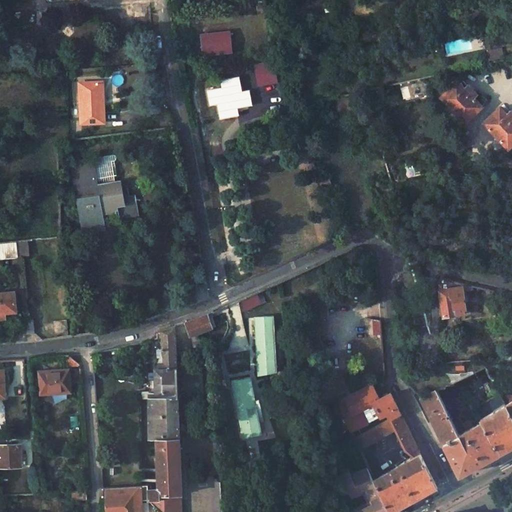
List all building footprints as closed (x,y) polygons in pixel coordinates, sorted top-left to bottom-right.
[(231,32),(203,36),(205,55),(234,51),(231,32)] [(487,53),(489,62),(503,59),(501,50),(487,53)] [(273,84),(270,64),(254,67),(257,87),(273,84)] [(245,94),(238,95),(235,79),(221,82),(222,89),(207,92),(209,107),(216,106),(219,121),(234,119),(233,111),(247,109),(245,94)] [(103,82),(79,84),(82,124),(105,123),(103,82)] [(483,108),(475,100),(478,96),(468,86),(465,89),(458,82),(441,98),(465,124),(483,108)] [(508,116),(500,108),(483,124),(508,150),(511,145),(511,114),(511,113),(508,116)] [(107,148),(90,150),(91,159),(97,190),(109,188),(108,183),(113,182),(107,148)] [(97,190),(91,159),(71,163),(82,222),(101,219),(100,213),(100,208),(117,205),(118,210),(116,210),(117,216),(119,216),(119,217),(137,214),(133,196),(122,198),(119,181),(113,182),(108,183),(109,188),(97,190)] [(330,185),(328,178),(319,181),(321,188),(330,185)] [(84,232),(103,229),(101,219),(82,222),(84,232)] [(15,242),(0,244),(0,259),(17,258),(15,242)] [(466,314),(463,287),(439,290),(443,317),(466,314)] [(16,312),(15,293),(1,294),(0,294),(0,318),(6,318),(6,313),(16,312)] [(213,329),(211,323),(208,315),(183,323),(189,338),(213,329)] [(254,319),(256,363),(276,361),(274,318),(254,319)] [(34,334),(33,321),(24,321),(25,335),(34,334)] [(147,486),(148,501),(160,500),(160,495),(164,495),(181,495),(175,336),(179,336),(178,325),(158,332),(158,338),(158,348),(163,348),(163,364),(158,364),(150,364),(150,369),(154,369),(154,393),(148,393),(149,439),(156,439),(157,489),(153,489),(152,481),(141,482),(141,486),(147,486)] [(454,362),(454,370),(464,369),(463,361),(454,362)] [(481,421),(475,409),(488,402),(500,395),(484,366),(449,383),(454,392),(468,421),(473,418),(476,423),(481,421)] [(39,374),(41,395),(70,393),(68,371),(39,374)] [(436,390),(440,398),(454,392),(449,383),(436,390)] [(373,384),(338,402),(352,431),(360,428),(363,434),(401,414),(391,393),(380,399),(373,386),(373,384)] [(511,398),(511,392),(511,389),(500,395),(505,403),(511,398)] [(443,445),(459,436),(440,398),(436,390),(420,398),(443,445)] [(235,395),(242,439),(261,435),(253,392),(235,395)] [(500,395),(488,402),(492,410),(505,403),(500,395)] [(511,445),(511,417),(506,406),(481,421),(482,424),(499,453),(511,445)] [(372,454),(369,446),(396,432),(400,440),(386,450),(390,456),(381,462),(385,468),(394,462),(393,460),(406,451),(413,457),(373,480),(388,511),(393,511),(414,501),(437,488),(419,450),(401,414),(363,434),(354,438),(363,459),(372,454)] [(482,424),(459,436),(443,445),(458,475),(499,453),(482,424)] [(0,445),(0,467),(21,467),(20,445),(0,445)] [(340,476),(338,477),(342,493),(350,491),(351,494),(361,490),(365,487),(367,491),(371,489),(375,499),(373,500),(375,503),(355,511),(388,511),(373,480),(367,468),(350,476),(347,469),(339,473),(340,476)] [(142,511),(141,486),(105,488),(105,511),(142,511)] [(352,510),(352,511),(355,511),(375,503),(373,500),(375,499),(371,489),(367,491),(365,487),(361,490),(351,494),(352,497),(364,492),(368,502),(352,510)] [(71,491),(72,501),(86,500),(85,490),(71,491)] [(160,495),(160,500),(148,501),(158,511),(164,511),(164,495),(160,495)] [(164,511),(182,511),(181,495),(164,495),(164,511)]
